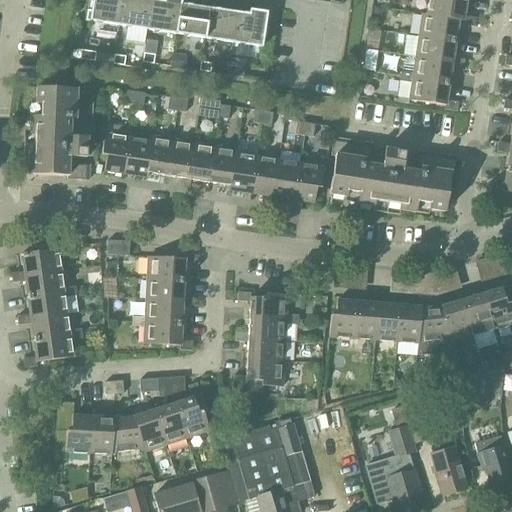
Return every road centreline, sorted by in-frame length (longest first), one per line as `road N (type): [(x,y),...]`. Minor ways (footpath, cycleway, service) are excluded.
road 1 (residential): [(0,386),(209,366),(217,238)]
road 2 (residential): [(217,238),(420,258),(475,246)]
road 3 (residential): [(475,246),(464,207),(496,0)]
road 4 (residential): [(0,214),(217,238)]
